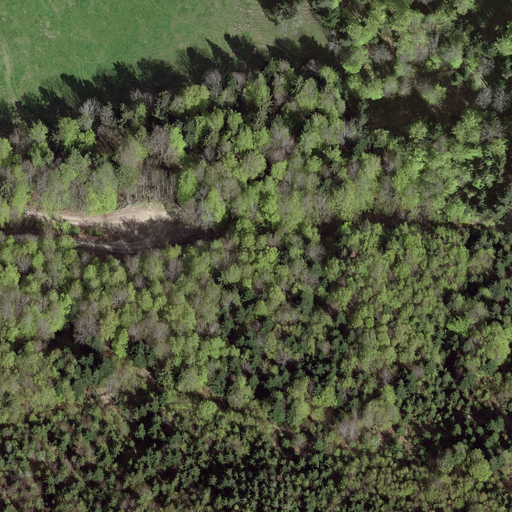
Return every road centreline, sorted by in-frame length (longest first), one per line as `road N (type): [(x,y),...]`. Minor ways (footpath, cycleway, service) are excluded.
road 1 (track): [(0,428),(153,386),(349,451),(511,491)]
road 2 (track): [(0,181),(79,166),(193,169),(352,124),(511,93)]
road 3 (track): [(155,236),(511,228)]
road 4 (track): [(0,209),(142,228),(156,241),(138,248),(0,239)]
road 5 (track): [(0,330),(153,386)]
